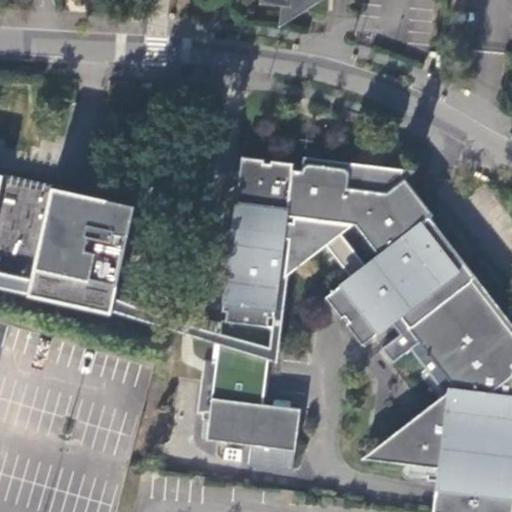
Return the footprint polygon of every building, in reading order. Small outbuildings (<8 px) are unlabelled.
[(263,0),(264,1),(285,4),(283,24),(320,0),(263,0)] [(511,374),(511,331),(474,282),(476,279),(429,220),(433,215),(400,175),(392,173),(381,173),(377,176),(373,180),(371,183),(369,187),(369,193),(345,188),(346,177),(337,169),(314,166),(307,166),(305,167),(301,173),(301,177),(292,175),(293,167),(270,165),(269,168),(263,168),(263,163),(241,161),(220,311),(225,312),(224,323),(218,323),(204,439),(292,452),(298,410),(261,405),(272,329),(268,329),(270,318),(273,318),(288,217),(355,225),(377,252),(325,295),(342,316),(345,314),(349,319),(346,322),(363,344),(399,315),(455,386),(461,395),(484,397),(494,389),(492,385),(508,373),(511,376),(511,374)] [(108,312),(133,205),(0,175),(0,273),(28,280),(25,293),(108,312)] [(143,319),(145,309),(113,302),(111,311),(143,319)] [(461,395),(455,386),(361,458),(438,468),(432,511),(511,511),(511,374),(511,376),(508,373),(492,385),(494,389),(484,397),(461,395)]
